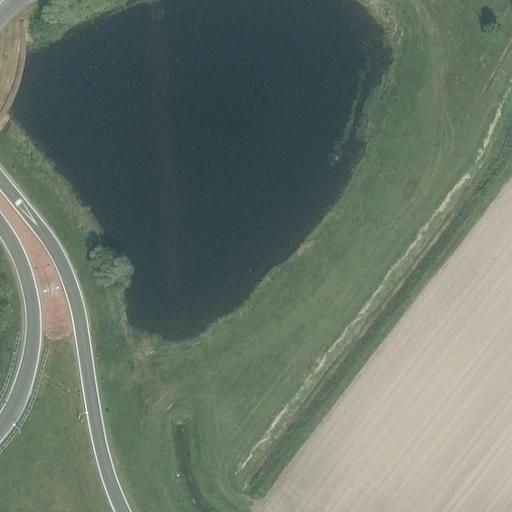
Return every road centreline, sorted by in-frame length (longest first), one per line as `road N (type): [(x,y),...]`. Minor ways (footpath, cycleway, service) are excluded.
road 1 (motorway): [(121,511),(65,271),(2,172)]
road 2 (motorway): [(0,229),(21,259),(34,320),(24,387),(0,426)]
